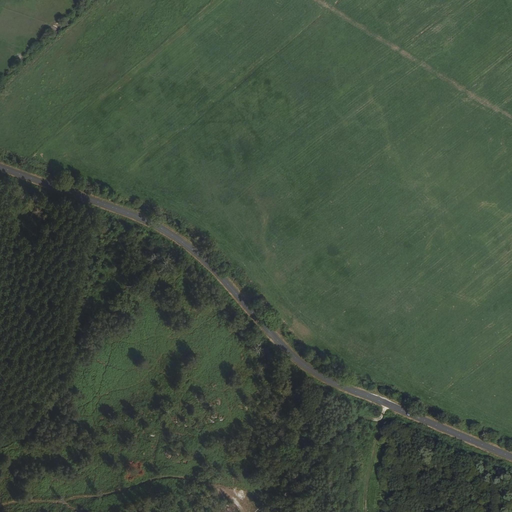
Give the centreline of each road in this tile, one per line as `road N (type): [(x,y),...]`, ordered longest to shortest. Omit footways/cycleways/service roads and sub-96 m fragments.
road 1 (tertiary): [(0,166),(144,218),(186,243),(303,366),(511,458)]
road 2 (track): [(241,511),(193,477),(76,497),(66,505),(81,511)]
road 3 (track): [(386,404),(376,419),(353,420),(294,465),(274,511)]
